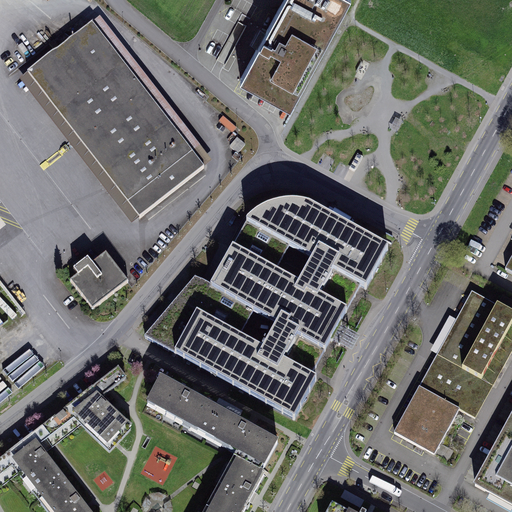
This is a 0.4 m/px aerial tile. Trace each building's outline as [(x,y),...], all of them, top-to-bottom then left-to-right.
[(343,0),(271,0),(229,78),(286,104),(343,0)] [(32,69),(142,207),(209,153),(99,15),(32,69)] [(146,338),(295,421),(388,251),(311,208),(290,204),(277,207),(263,211),(249,222),(213,288),(195,280),(146,338)] [(97,240),(58,275),(92,311),(130,277),(97,240)] [(511,315),(470,293),(394,433),(439,458),(511,324),(511,315)] [(205,434),(221,406),(156,370),(139,399),(205,434)] [(83,416),(113,448),(135,427),(92,382),(70,403),(83,416)] [(83,416),(70,403),(43,427),(39,431),(50,446),(54,442),(83,416)] [(244,456),(272,471),(288,441),(221,406),(205,434),(244,456)] [(511,503),(511,423),(478,485),(511,503)] [(24,467),(47,498),(74,478),(50,446),(39,431),(12,452),(24,467)] [(0,489),(24,467),(12,452),(0,463),(0,489)] [(244,456),(214,508),(221,511),(247,511),(272,471),(244,456)] [(101,511),(74,478),(47,498),(58,511),(101,511)] [(352,511),(334,502),(328,511),(352,511)]
